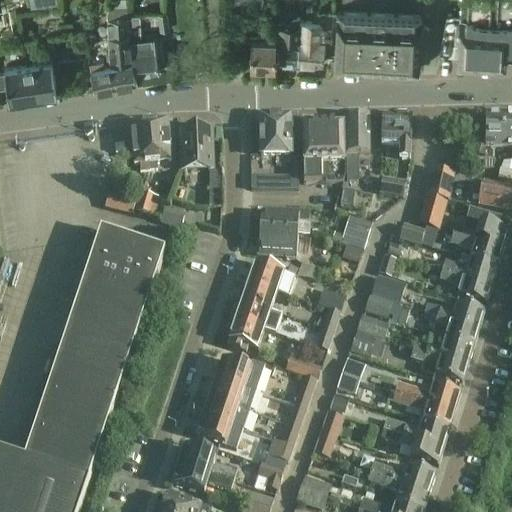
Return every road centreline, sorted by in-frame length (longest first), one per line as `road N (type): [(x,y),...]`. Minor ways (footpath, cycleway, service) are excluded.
road 1 (residential): [(134,511),(231,225),(231,99)]
road 2 (unclassified): [(231,99),(511,91)]
road 3 (unknown): [(48,116),(49,191),(34,272),(0,363)]
road 4 (residential): [(439,511),(504,324),(511,272)]
road 5 (unclassified): [(0,124),(231,99)]
